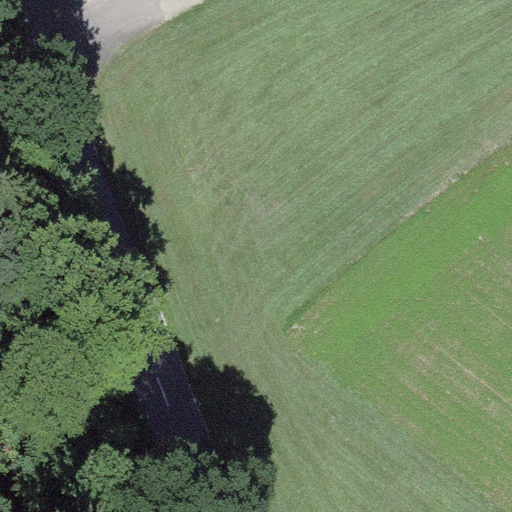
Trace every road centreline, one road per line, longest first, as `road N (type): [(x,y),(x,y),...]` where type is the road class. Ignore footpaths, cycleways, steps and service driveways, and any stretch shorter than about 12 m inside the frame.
road 1 (tertiary): [(196,511),(31,0)]
road 2 (track): [(172,0),(44,58)]
